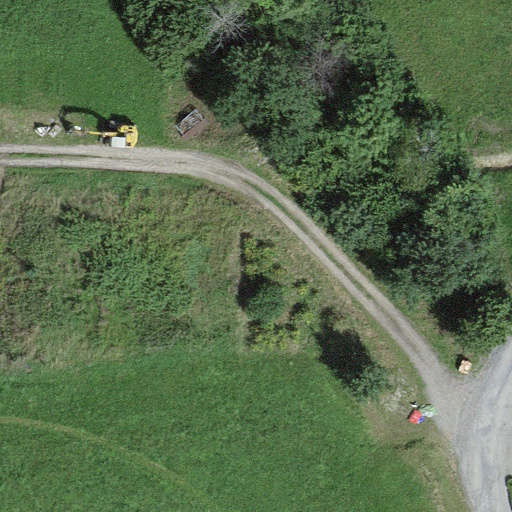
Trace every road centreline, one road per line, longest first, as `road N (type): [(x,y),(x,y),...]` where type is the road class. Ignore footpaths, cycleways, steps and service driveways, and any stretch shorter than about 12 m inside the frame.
road 1 (track): [(0,156),(158,158),(233,176),(306,227),(484,440)]
road 2 (unclassified): [(494,511),(484,440),(511,372)]
